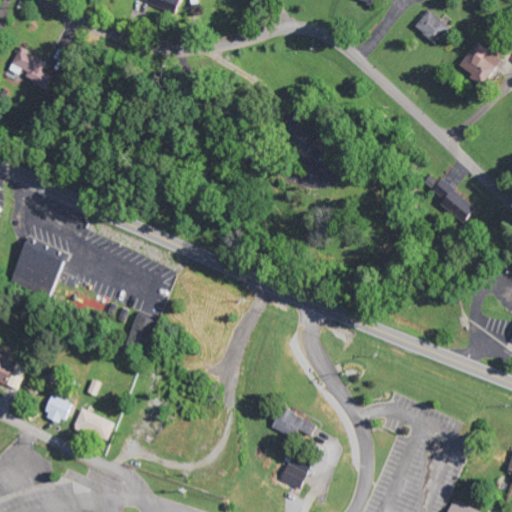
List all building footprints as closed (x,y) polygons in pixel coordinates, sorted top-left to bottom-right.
[(180,0),(145,0),(175,13),(180,0)] [(434,43),(448,26),(426,9),(413,27),(434,43)] [(484,83),(498,56),(471,42),(457,69),(484,83)] [(53,62),(25,49),(18,64),(34,71),(30,78),(54,89),(60,77),(48,72),(53,62)] [(308,136),(293,120),(283,130),(311,160),(321,150),(308,136)] [(440,177),(436,181),(432,177),(424,185),(464,221),(475,208),(440,177)] [(71,260),(31,242),(16,274),(40,285),(41,282),(57,290),(71,260)] [(0,380),(22,389),(32,367),(15,360),(16,357),(2,351),(0,355),(0,380)] [(70,424),(79,405),(59,395),(50,414),(70,424)] [(78,427),(113,442),(121,423),(86,408),(78,427)] [(271,428),(308,443),(316,423),(278,408),(271,428)] [(280,481),(300,489),(310,465),(290,457),(280,481)] [(482,511),(451,501),(447,511),(482,511)]
